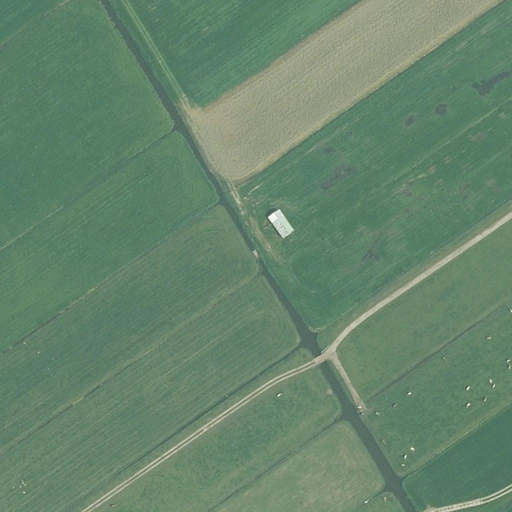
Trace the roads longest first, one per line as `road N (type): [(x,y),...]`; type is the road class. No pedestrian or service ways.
road 1 (track): [(87,511),(265,385),(329,350),(364,411)]
road 2 (track): [(267,248),(121,0)]
road 3 (track): [(329,350),(511,214)]
